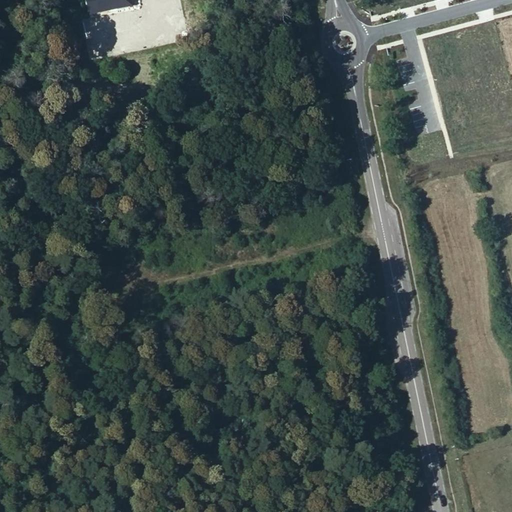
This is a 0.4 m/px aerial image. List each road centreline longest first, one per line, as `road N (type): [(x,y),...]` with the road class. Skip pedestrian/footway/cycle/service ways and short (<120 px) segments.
road 1 (tertiary): [(346,61),(442,511)]
road 2 (residential): [(363,39),(508,0)]
